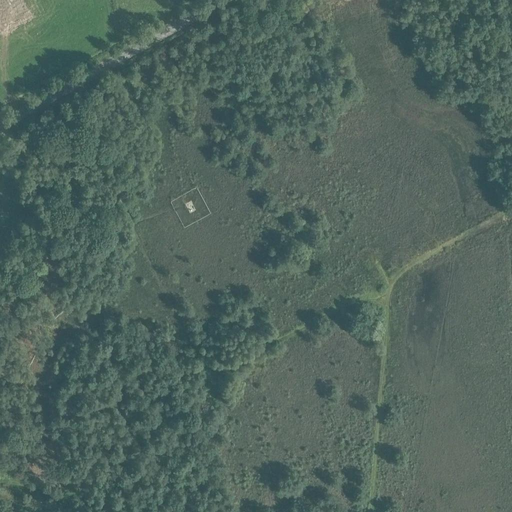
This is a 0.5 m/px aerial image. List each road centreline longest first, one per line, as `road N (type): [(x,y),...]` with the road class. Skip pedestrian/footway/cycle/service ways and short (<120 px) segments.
road 1 (track): [(20,144),(37,167),(108,180),(214,374),(353,297),(389,310)]
road 2 (tertiary): [(220,0),(0,123)]
